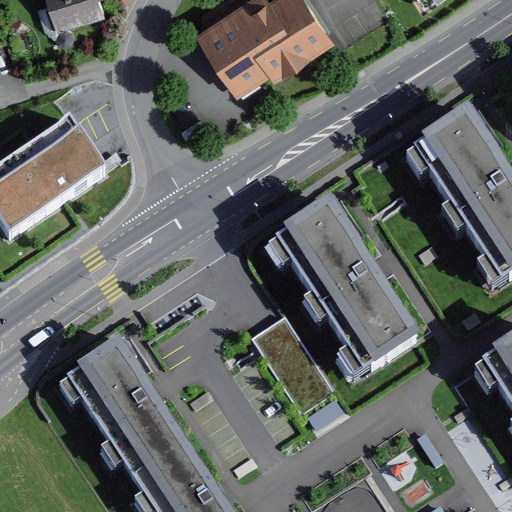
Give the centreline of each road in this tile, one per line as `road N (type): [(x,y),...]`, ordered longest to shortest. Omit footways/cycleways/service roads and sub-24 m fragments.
road 1 (primary): [(189,208),(511,14)]
road 2 (residential): [(283,477),(208,363),(207,343),(234,307),(235,282),(189,208)]
road 3 (residential): [(189,208),(138,95),(140,60),(165,0)]
road 4 (primary): [(0,370),(166,225)]
road 5 (primary): [(166,225),(91,257),(0,326)]
